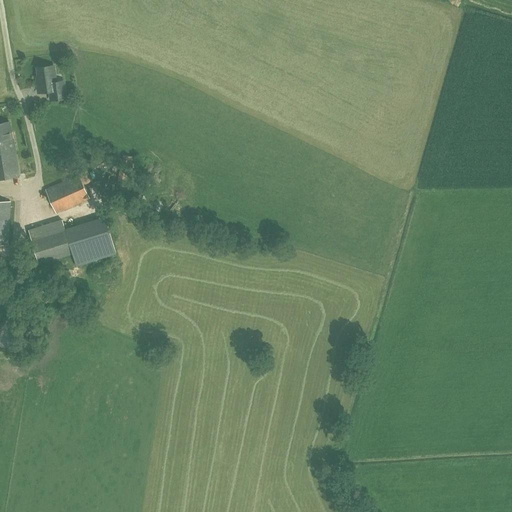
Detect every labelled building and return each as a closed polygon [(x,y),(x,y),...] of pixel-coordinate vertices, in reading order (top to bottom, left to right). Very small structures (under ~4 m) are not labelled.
[(39,82),(37,82),(39,92),(50,91),(51,100),(66,98),(64,84),(64,80),(56,81),(54,66),(37,68),(39,82)] [(0,178),(20,175),(14,139),(13,139),(10,122),(0,123),(0,178)] [(118,185),(117,191),(130,193),(131,188),(137,158),(123,156),(118,185)] [(56,214),(90,198),(79,173),(45,188),(56,214)] [(0,201),(0,244),(9,245),(11,202),(0,201)] [(76,254),(65,219),(32,229),(43,264),(76,254)]
